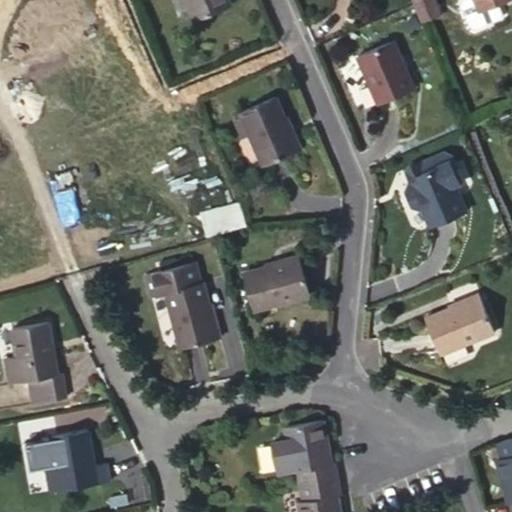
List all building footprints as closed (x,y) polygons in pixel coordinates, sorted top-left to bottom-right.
[(185,0),(193,19),(229,3),(227,0),(185,0)] [(438,9),(433,0),(422,0),(417,3),(422,17),(438,9)] [(479,8),(475,0),(462,0),(461,4),(469,24),(475,27),(498,16),(501,11),(496,0),(479,8)] [(378,102),(413,86),(405,67),(403,67),(397,56),(400,54),(392,39),(357,54),(378,102)] [(276,95),(240,110),(242,114),(233,118),(242,138),(250,134),(263,164),(301,147),(294,131),(291,132),(276,95)] [(465,210),(454,183),(463,179),(452,154),(445,151),(408,167),(411,175),(409,177),(411,180),(408,182),(406,189),(412,204),(420,207),(422,206),(430,225),(465,210)] [(252,309),(308,292),(297,255),(280,259),(281,262),(242,274),(252,309)] [(180,347),(219,336),(215,319),(211,320),(200,282),(198,282),(192,260),(144,273),(150,295),(165,292),(180,347)] [(439,352),(493,328),(476,291),(460,298),(461,301),(424,317),(439,352)] [(46,321),(13,326),(18,354),(5,357),(9,381),(27,378),(29,387),(31,402),(65,396),(60,372),(55,373),(46,321)] [(29,387),(19,389),(21,403),(31,402),(29,387)] [(297,468),(300,483),(338,475),(335,460),(330,460),(323,418),(284,425),(286,438),(270,441),(276,470),(291,467),(291,469),(297,468)] [(49,489),(110,480),(108,462),(92,464),(87,429),(53,435),(54,437),(58,464),(45,466),(49,489)] [(54,437),(29,441),(33,467),(58,464),(54,437)] [(507,500),(511,499),(511,437),(498,441),(502,457),(496,458),(507,500)] [(300,511),(339,511),(336,494),(341,493),(338,475),(300,483),(302,498),(298,499),(300,511)]
